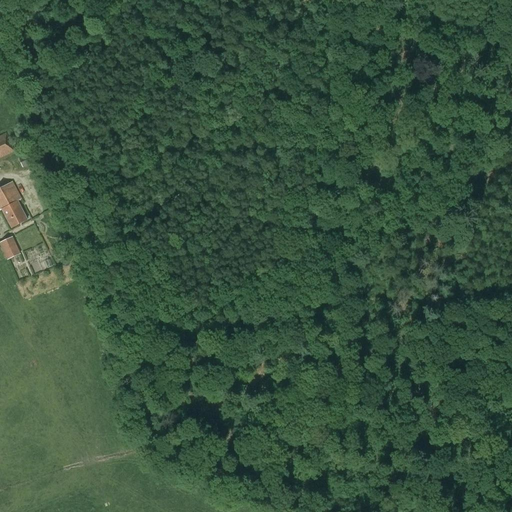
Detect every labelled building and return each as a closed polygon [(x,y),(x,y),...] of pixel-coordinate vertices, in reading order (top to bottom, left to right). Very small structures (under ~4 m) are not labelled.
[(0,158),(15,152),(7,132),(0,135),(0,158)] [(32,153),(19,158),(23,167),(36,163),(32,153)] [(0,209),(2,209),(11,228),(27,220),(18,201),(22,199),(13,182),(0,188),(0,209)] [(0,214),(0,230),(0,231),(9,228),(4,213),(0,214)] [(0,242),(8,260),(21,254),(13,236),(0,242)]
